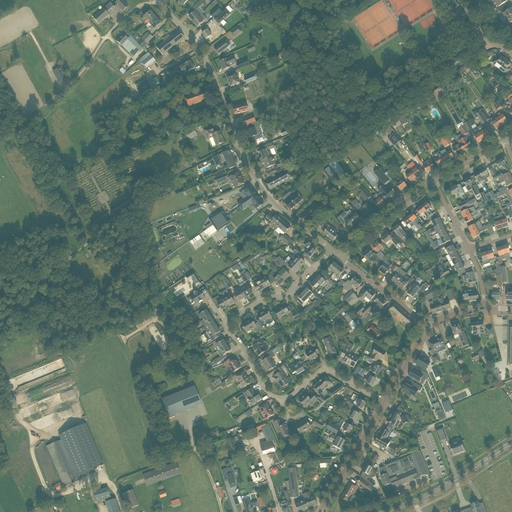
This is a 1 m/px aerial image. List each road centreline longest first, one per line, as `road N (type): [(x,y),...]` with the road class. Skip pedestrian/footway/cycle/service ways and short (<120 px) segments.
road 1 (unclassified): [(239,143),(208,63),(160,1)]
road 2 (unclassified): [(329,250),(267,195),(239,143)]
road 3 (tertiary): [(387,511),(511,443)]
road 4 (unclassified): [(160,1),(138,6),(117,25),(65,89)]
road 5 (track): [(194,449),(160,462),(133,372)]
road 6 (residential): [(225,324),(288,293),(329,250)]
road 7 (unclassified): [(322,511),(384,402)]
road 8 (track): [(482,43),(407,89),(382,115)]
road 9 (residential): [(384,402),(325,369),(280,398)]
